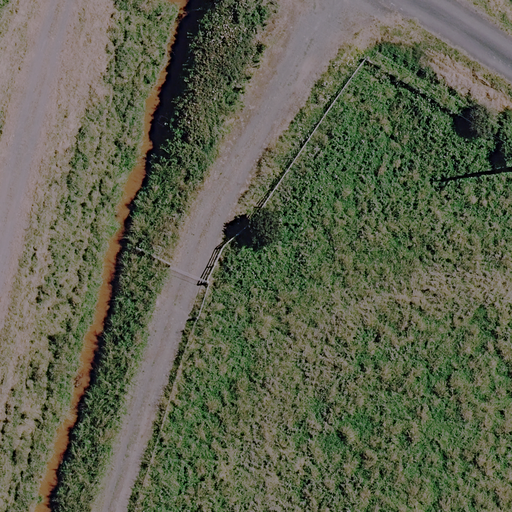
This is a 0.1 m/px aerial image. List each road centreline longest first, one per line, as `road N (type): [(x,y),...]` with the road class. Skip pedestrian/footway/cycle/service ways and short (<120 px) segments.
road 1 (unknown): [(55,0),(0,239)]
road 2 (unclassified): [(397,0),(511,70)]
